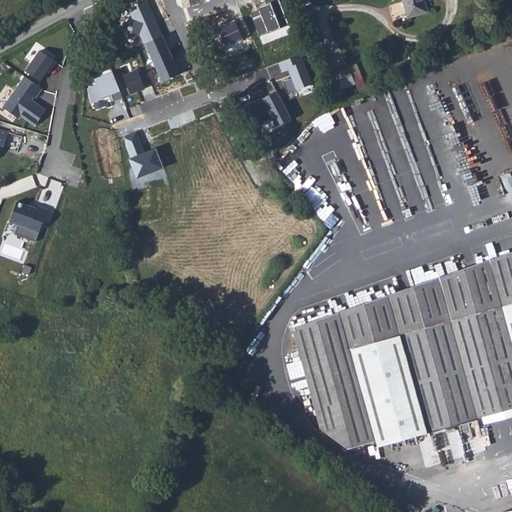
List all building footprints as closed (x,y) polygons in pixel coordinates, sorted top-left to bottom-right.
[(288,24),(278,0),(265,0),(267,5),(258,9),(261,16),(252,19),(259,36),(288,24)] [(403,0),(409,19),(429,13),(425,0),(403,0)] [(163,35),(148,4),(130,12),(145,44),(163,35)] [(234,20),(219,27),(227,45),(242,38),(234,20)] [(173,58),(163,35),(145,44),(155,66),(173,58)] [(41,52),(26,72),(41,83),(55,62),(41,52)] [(180,73),(173,58),(155,66),(162,81),(180,73)] [(292,79),(284,82),(288,93),(304,87),(296,64),(293,65),(290,58),(278,63),(282,72),(289,69),(292,79)] [(349,67),(348,63),(334,69),(341,85),(355,79),(353,76),(361,72),(357,64),(349,67)] [(138,70),(124,75),(131,92),(144,87),(138,70)] [(120,91),(112,72),(95,79),(97,85),(88,89),(93,102),(120,91)] [(25,78),(4,107),(18,119),(20,117),(35,127),(47,110),(34,102),(43,89),(25,78)] [(277,91),(262,99),(276,126),(291,118),(277,91)] [(0,130),(0,157),(21,164),(35,142),(0,130)] [(138,132),(124,138),(131,158),(129,158),(137,178),(163,168),(155,148),(145,152),(138,132)] [(511,171),(499,176),(506,192),(511,189),(511,171)] [(15,234),(36,241),(47,211),(16,200),(9,222),(18,225),(15,234)] [(355,447),(383,437),(386,444),(511,409),(511,249),(298,330),(328,431),(355,447)]
